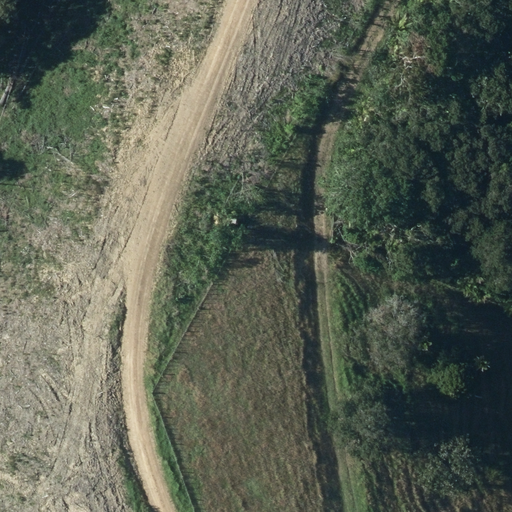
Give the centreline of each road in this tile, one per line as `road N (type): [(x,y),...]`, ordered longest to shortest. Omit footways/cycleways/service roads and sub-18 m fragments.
road 1 (track): [(377,0),(301,154),(336,410),(359,511)]
road 2 (track): [(223,0),(140,241),(121,369),(162,511)]
